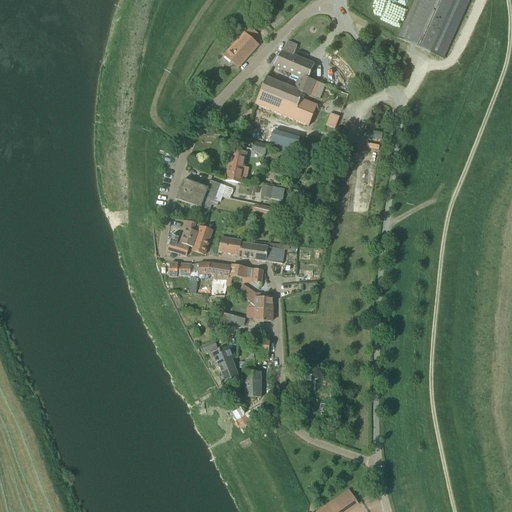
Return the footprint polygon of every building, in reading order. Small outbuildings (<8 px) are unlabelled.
[(469,0),(415,0),(398,39),(424,50),(443,59),(469,0)] [(244,34),(224,56),(238,68),(258,46),(244,34)] [(314,82),(309,80),(314,66),(314,65),(294,57),(282,52),(274,66),(275,66),(277,67),(282,69),(299,76),(294,88),(266,77),(255,106),(308,127),(311,121),(316,107),(300,100),(303,93),(309,96),(314,82)] [(339,118),(331,114),(326,126),(335,130),(339,118)] [(274,129),(269,146),(296,154),(300,136),(274,129)] [(267,146),(254,142),(253,143),(251,151),(265,155),(265,153),(267,146)] [(232,150),(226,180),(226,181),(241,184),(243,178),(248,179),(250,168),(245,167),(247,153),(232,150)] [(184,180),(180,190),(194,195),(195,193),(205,197),(214,201),(215,200),(220,185),(219,185),(210,182),(207,189),(184,180)] [(215,200),(214,201),(217,202),(220,203),(222,198),(230,200),(233,190),(220,185),(215,200)] [(273,188),(263,186),(261,197),(271,199),(273,188)] [(284,190),(273,188),(271,199),(271,200),(282,202),(284,190)] [(180,190),(176,200),(190,206),(190,208),(193,210),(194,207),(196,208),(195,208),(197,209),(197,208),(200,209),(201,208),(203,202),(205,197),(195,193),(194,195),(180,190)] [(205,197),(203,202),(212,206),(215,207),(217,202),(214,201),(205,197)] [(253,206),(252,211),(272,215),(273,210),(253,206)] [(253,219),(244,217),(243,224),(251,226),(253,219)] [(185,230),(180,244),(189,247),(192,248),(199,226),(184,222),(182,229),(185,230)] [(200,228),(193,252),(205,255),(212,232),(200,228)] [(180,244),(177,243),(179,238),(172,236),(167,251),(186,257),(189,247),(180,244)] [(219,252),(240,255),(242,243),(243,241),(221,237),(219,252)] [(240,258),(283,265),(285,251),(268,247),(242,243),(240,255),(240,258)] [(190,278),(191,266),(170,264),(169,277),(190,279),(190,278)] [(199,265),(191,266),(190,278),(195,278),(195,275),(198,276),(214,276),(214,280),(223,280),(223,281),(227,281),(228,281),(229,277),(231,267),(210,264),(207,264),(199,265)] [(231,267),(229,277),(233,277),(246,279),(246,278),(247,275),(248,269),(231,266),(231,267)] [(247,275),(246,278),(254,279),(253,283),(261,284),(263,271),(248,269),(247,275)] [(214,280),(215,298),(223,298),(223,281),(223,280),(214,280)] [(255,308),(255,310),(272,310),(272,298),(259,298),(259,294),(254,294),(243,286),(239,293),(255,308)] [(247,308),(247,319),(254,319),(254,322),(272,322),(272,310),(255,310),(255,308),(248,308),(247,308)] [(220,328),(221,321),(222,314),(212,313),(211,319),(215,320),(214,321),(215,321),(214,327),(220,328)] [(221,321),(228,323),(244,327),(245,320),(222,313),(222,314),(221,321)] [(255,341),(254,354),(255,354),(255,359),(268,361),(270,343),(255,341)] [(215,342),(202,347),(205,354),(217,349),(215,342)] [(218,365),(231,360),(236,358),(231,346),(211,354),(216,366),(218,365)] [(245,369),(245,373),(245,398),(260,398),(260,372),(255,372),(255,359),(245,359),(245,363),(245,369)] [(239,378),(231,360),(218,365),(225,383),(239,378)] [(312,372),(298,371),(297,380),(311,381),(312,372)] [(237,420),(242,428),(250,424),(245,416),(237,420)] [(316,511),(346,511),(358,504),(349,491),(316,511)]
